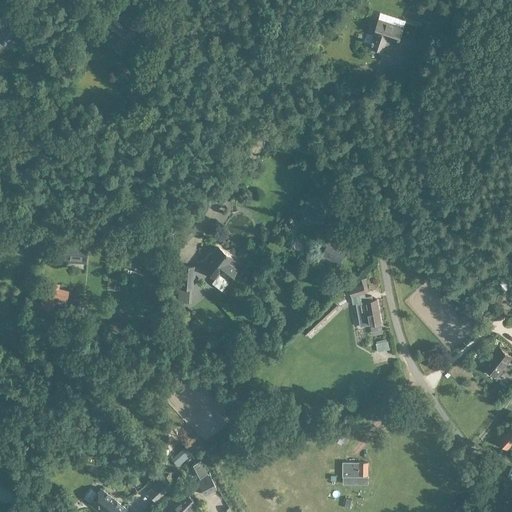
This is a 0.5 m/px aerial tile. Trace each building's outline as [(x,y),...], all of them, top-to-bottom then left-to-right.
[(434,13),(431,20),(438,23),(441,17),(446,19),(449,10),(437,5),(434,13)] [(126,31),(116,21),(118,19),(111,13),(102,22),(109,28),(111,27),(121,37),(112,47),(120,54),(131,42),(135,46),(140,40),(136,37),(138,35),(130,27),(126,31)] [(413,38),(417,23),(405,19),(403,25),(380,17),(374,34),(376,35),(373,45),(384,48),(387,38),(398,42),(401,34),(413,38)] [(0,31),(0,43),(4,46),(4,45),(5,45),(10,38),(11,37),(1,30),(0,31)] [(140,85),(125,98),(133,107),(147,94),(140,85)] [(307,203),(302,213),(304,214),(315,220),(316,218),(320,219),(323,221),(327,213),(333,202),(316,194),(313,199),(309,196),(306,202),(307,203)] [(179,233),(181,236),(190,228),(187,225),(179,233)] [(116,240),(104,234),(99,242),(112,249),(116,240)] [(288,234),(285,238),(295,245),(298,241),(288,234)] [(330,239),(328,242),(322,254),(338,262),(346,248),(337,244),(338,243),(330,239)] [(82,244),(76,244),(76,246),(64,245),(63,260),(86,261),(87,247),(82,247),(82,244)] [(207,260),(202,267),(215,277),(219,273),(227,279),(235,269),(229,264),(229,265),(225,262),(230,256),(218,246),(212,253),(211,252),(205,259),(207,260)] [(144,273),(149,258),(132,251),(126,266),(144,273)] [(320,269),(333,275),(336,268),(318,260),(315,265),(316,266),(315,269),(319,271),(320,269)] [(189,287),(191,287),(193,265),(180,264),(178,286),(189,287)] [(68,291),(57,288),(58,284),(46,281),(41,307),(52,309),(55,297),(66,300),(68,291)] [(351,297),(365,293),(363,285),(349,289),(351,297)] [(188,300),(189,287),(178,286),(177,299),(188,300)] [(361,303),(356,304),(360,327),(370,325),(382,323),(377,299),(372,300),(372,296),(361,298),(361,303)] [(84,297),(73,299),(75,315),(87,312),(84,297)] [(335,303),(303,332),(307,335),(312,330),(317,325),(320,323),(323,320),(338,306),(335,303)] [(200,324),(196,318),(190,322),(194,328),(200,324)] [(127,331),(125,320),(110,323),(111,334),(127,331)] [(511,356),(499,347),(484,366),(497,376),(511,357),(511,356)] [(511,428),(510,427),(499,441),(508,449),(511,443),(511,428)] [(192,464),(199,478),(207,473),(200,460),(192,464)] [(342,477),(342,484),(353,484),(353,477),(368,477),(368,462),(343,462),(342,477)] [(163,477),(146,493),(154,502),(171,485),(163,477)] [(198,484),(203,493),(216,487),(211,478),(198,484)] [(500,487),(508,488),(509,479),(501,478),(500,487)] [(125,511),(128,509),(111,496),(101,488),(89,503),(100,511),(125,511)] [(187,494),(168,511),(188,511),(189,511),(190,511),(192,511),(198,506),(196,504),(197,503),(187,494)]
